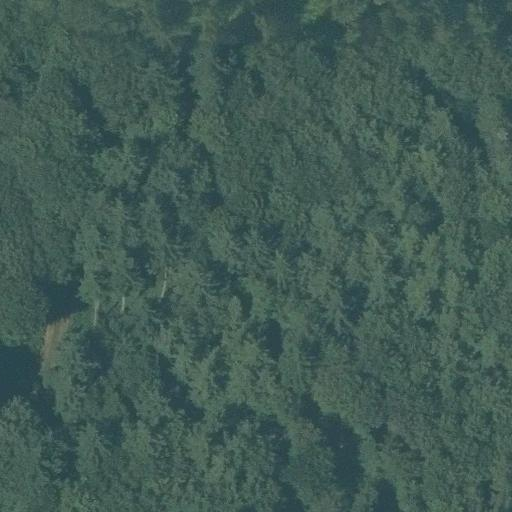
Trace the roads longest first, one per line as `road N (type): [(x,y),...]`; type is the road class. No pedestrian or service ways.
road 1 (track): [(203,1),(63,511)]
road 2 (track): [(511,107),(200,0)]
